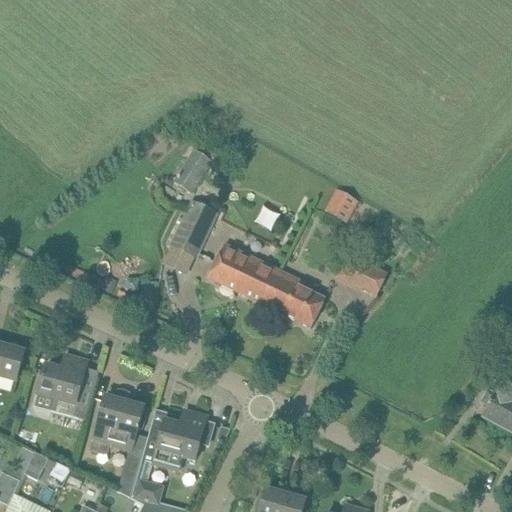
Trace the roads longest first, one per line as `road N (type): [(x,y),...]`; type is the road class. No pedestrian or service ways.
road 1 (residential): [(265,399),(0,270)]
road 2 (residential): [(485,511),(265,399)]
road 3 (residential): [(207,511),(265,399)]
